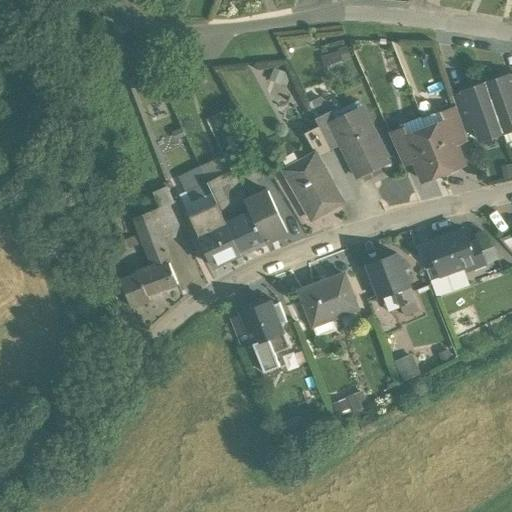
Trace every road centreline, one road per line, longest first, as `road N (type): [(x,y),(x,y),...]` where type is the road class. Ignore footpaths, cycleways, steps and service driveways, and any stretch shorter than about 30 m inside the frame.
road 1 (residential): [(156,354),(241,291),(313,260),(410,225),(511,203)]
road 2 (residential): [(205,48),(349,20),(511,44)]
road 3 (track): [(2,511),(99,427),(156,354)]
